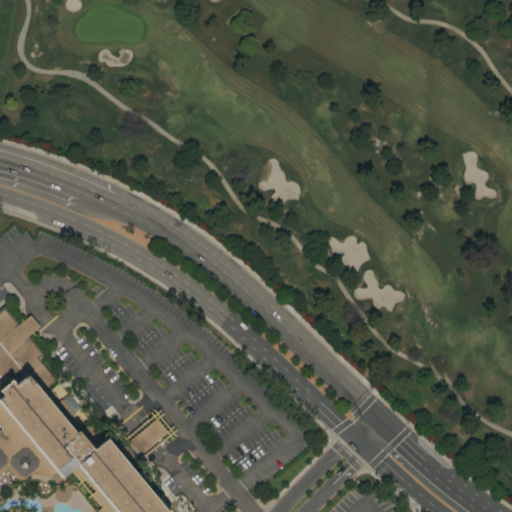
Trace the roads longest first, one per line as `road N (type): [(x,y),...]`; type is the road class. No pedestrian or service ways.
road 1 (secondary): [(0,198),(156,271),(227,323),(349,439)]
road 2 (secondary): [(345,387),(252,297),(116,203)]
road 3 (secondary): [(489,511),(383,423)]
